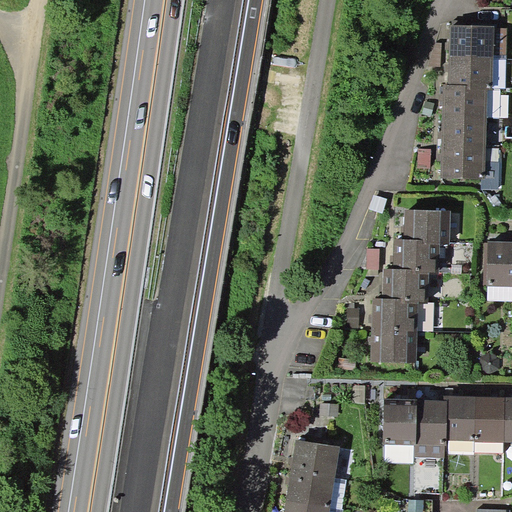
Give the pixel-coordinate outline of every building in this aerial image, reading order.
[(450,25),(449,56),(494,57),(494,28),(494,26),(450,25)] [(507,29),(494,28),(494,57),(506,57),(507,29)] [(442,43),(435,42),(427,67),(440,67),(442,43)] [(493,87),(494,57),(449,56),(449,84),(468,85),(468,89),(488,90),(493,90),(493,87)] [(505,88),(506,57),(494,57),(493,87),(505,88)] [(487,117),(488,90),(468,89),(468,85),(449,84),(440,84),(440,106),(444,106),(443,116),(487,117)] [(501,90),(493,90),(488,90),(487,117),(508,118),(509,95),(500,95),(501,90)] [(435,103),(426,101),(422,114),(431,116),(435,103)] [(437,145),(442,145),(487,146),(487,117),(443,116),(443,132),(438,132),(437,145)] [(487,148),(487,146),(442,145),(437,145),(437,160),(442,160),(441,178),(481,179),(481,189),(500,189),(502,149),(487,148)] [(431,149),(418,149),(418,168),(430,168),(431,149)] [(387,200),(374,195),(369,208),(383,213),(387,200)] [(451,211),(405,210),(404,239),(423,239),(423,244),(440,244),(450,244),(451,211)] [(423,239),(404,239),(394,239),(393,268),(417,268),(417,274),(429,274),(440,274),(440,244),(423,244),(423,239)] [(488,286),(511,286),(511,241),(488,241),(488,244),(484,243),(483,284),(487,284),(488,286)] [(380,249),(367,249),(366,268),(379,269),(380,249)] [(417,268),(393,268),(384,268),(383,298),(405,298),(405,302),(418,303),(428,303),(429,274),(417,274),(417,268)] [(511,286),(488,286),(487,300),(511,300),(511,286)] [(383,298),(372,297),(372,330),(417,331),(418,303),(405,302),(405,298),(383,298)] [(359,308),(348,308),(348,327),(359,327),(359,308)] [(417,363),(417,331),(372,330),(371,361),(417,363)] [(444,395),(443,400),(448,400),(446,440),(450,440),(474,441),(475,396),(444,395)] [(505,397),(475,396),(474,441),(504,442),(505,397)] [(417,399),(385,398),(384,444),(386,444),(416,445),(417,399)] [(443,400),(417,399),(416,445),(415,457),(444,458),(445,445),(446,445),(446,440),(448,400),(443,400)] [(340,447),(296,440),(291,470),(335,477),(340,447)] [(474,454),(474,452),(474,441),(450,440),(449,453),(474,454)] [(503,453),(504,442),(474,441),(474,452),(503,453)] [(413,463),(414,445),(386,444),(385,463),(413,463)] [(330,507),(335,477),(291,470),(286,500),(330,507)] [(347,479),(335,477),(330,507),(342,509),(347,479)] [(329,511),(330,507),(286,500),(284,511),(329,511)]
